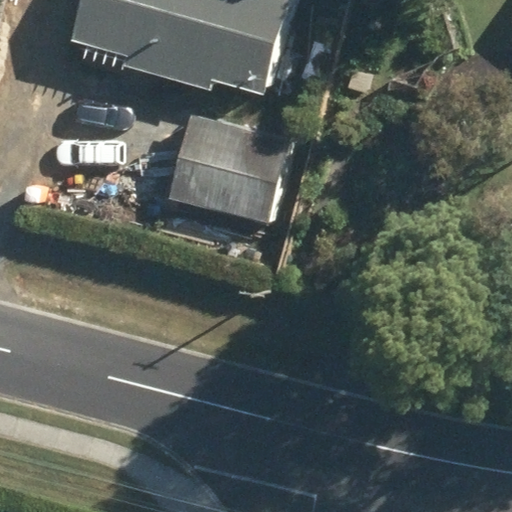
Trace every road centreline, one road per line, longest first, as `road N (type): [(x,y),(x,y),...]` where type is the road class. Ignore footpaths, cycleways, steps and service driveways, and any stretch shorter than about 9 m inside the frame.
road 1 (tertiary): [(0,348),(334,440)]
road 2 (tertiary): [(334,440),(511,472)]
